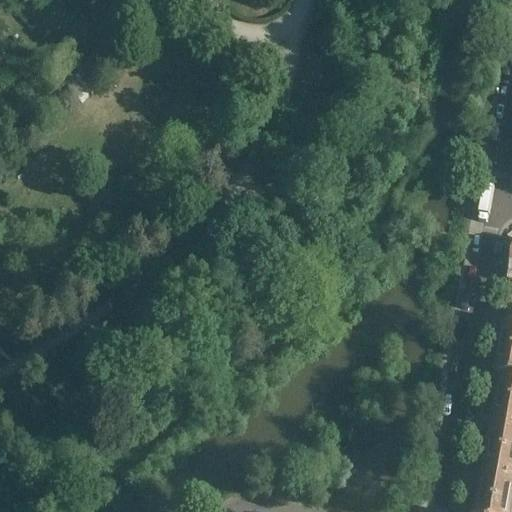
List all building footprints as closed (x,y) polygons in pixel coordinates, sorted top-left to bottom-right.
[(359,59),(360,51),(349,49),(347,57),(359,59)] [(511,352),(511,314),(507,313),(501,350),(511,352)] [(511,377),(511,352),(501,350),(496,375),(503,377),(503,376),(511,377)] [(511,377),(503,376),(503,377),(499,400),(511,402),(511,377)] [(511,428),(511,402),(499,400),(494,425),(511,428)] [(511,454),(511,428),(494,425),(490,450),(511,454)] [(511,479),(511,454),(490,450),(485,475),(511,479)] [(511,505),(511,479),(485,475),(481,500),(511,505)] [(511,511),(511,505),(481,500),(478,511),(511,511)]
